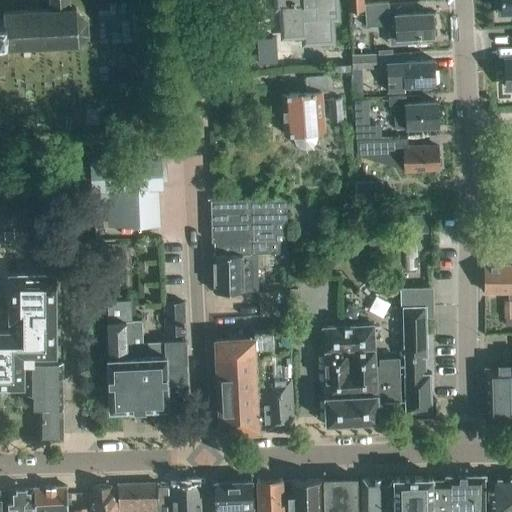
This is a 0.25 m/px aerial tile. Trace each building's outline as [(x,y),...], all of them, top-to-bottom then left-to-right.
[(69,10),(68,0),(49,0),(50,11),(3,13),(3,22),(0,21),(0,40),(4,41),(4,49),(77,45),(87,34),(87,19),(75,9),(69,10)] [(336,19),(334,0),(275,0),(277,9),(281,9),(283,37),(304,36),(304,44),(331,42),(330,19),(336,19)] [(347,0),(348,12),(363,11),(362,0),(347,0)] [(511,0),(500,0),(497,0),(498,16),(511,15),(511,0)] [(389,16),(388,4),(364,6),(366,28),(395,25),(396,39),(433,37),(431,13),(394,15),(394,16),(389,16)] [(276,48),(258,49),(259,75),(278,74),(276,48)] [(376,69),(376,56),(351,56),(351,69),(376,69)] [(388,93),(404,93),(404,87),(435,86),(434,61),(402,63),(386,64),(388,93)] [(317,138),(316,132),(324,132),(321,92),(327,92),(326,76),(306,78),(307,93),(281,95),(284,135),(292,134),(292,139),(294,146),(299,150),(305,151),(312,149),(316,144),(317,138)] [(405,104),(405,96),(388,97),(388,106),(393,106),(394,128),(406,127),(406,129),(438,127),(436,102),(405,104)] [(329,123),(342,122),(340,99),(328,100),(329,123)] [(354,140),(385,138),(384,125),(354,127),(354,140)] [(407,138),(356,140),(357,155),(373,161),(373,158),(393,157),(394,167),(404,170),(404,172),(421,171),(421,170),(438,169),(438,167),(440,165),(440,159),(438,157),(437,147),(423,147),(423,146),(407,147),(407,138)] [(109,188),(109,206),(110,224),(158,222),(156,186),(161,185),(160,160),(91,163),(92,189),(109,188)] [(360,197),(382,197),(381,182),(360,182),(360,197)] [(109,205),(109,206),(109,188),(92,189),(93,205),(109,205)] [(213,276),(211,276),(211,289),(213,289),(214,292),(248,292),(257,292),(257,254),(260,254),(286,254),(286,200),(278,200),(212,201),(212,242),(214,242),(234,241),(234,255),(214,255),(212,255),(213,276)] [(427,226),(431,217),(414,211),(411,220),(427,226)] [(417,267),(417,259),(416,239),(400,239),(401,270),(417,269),(417,267)] [(511,265),(484,266),(484,293),(511,292),(511,265)] [(45,274),(17,274),(17,275),(8,275),(9,323),(21,323),(21,332),(0,332),(0,389),(8,390),(8,389),(23,389),(23,365),(27,365),(27,366),(33,365),(33,363),(51,363),(50,357),(55,357),(54,274),(45,274)] [(269,293),(259,293),(260,317),(269,317),(269,293)] [(131,321),(130,300),(106,301),(107,322),(108,358),(110,409),(167,406),(167,397),(182,396),(187,390),(185,341),(142,343),(141,320),(131,321)] [(165,335),(185,335),(184,302),(163,303),(165,335)] [(426,306),(402,307),(403,364),(404,401),(404,414),(416,414),(416,416),(432,416),(432,417),(436,417),(435,399),(432,399),(431,373),(425,373),(425,357),(427,357),(426,318),(426,306)] [(271,332),(254,332),(254,339),(259,429),(265,428),(265,430),(293,429),(289,325),(271,326),(271,332)] [(373,325),(321,327),(325,397),(324,397),(326,422),(378,420),(377,402),(404,401),(403,364),(399,365),(398,358),(378,360),(379,367),(375,367),(373,325)] [(254,339),(216,341),(221,431),(259,430),(259,429),(254,339)] [(33,365),(27,366),(27,395),(31,395),(31,399),(33,399),(33,408),(37,408),(37,441),(62,440),(62,431),(62,405),(62,363),(51,363),(33,363),(33,365)] [(511,372),(494,373),(494,368),(484,368),(485,421),(511,420),(511,372)] [(511,511),(511,475),(489,476),(489,511),(511,511)] [(432,480),(432,511),(484,511),(484,476),(445,477),(445,480),(432,480)] [(432,511),(432,480),(432,477),(392,478),(393,511),(432,511)] [(323,479),(323,511),(357,511),(357,478),(323,479)] [(393,511),(392,478),(361,479),(361,511),(393,511)] [(323,511),(323,479),(288,480),(288,511),(323,511)] [(282,511),(282,480),(256,480),(257,511),(282,511)] [(252,511),(252,481),(213,482),(214,511),(252,511)] [(200,511),(199,482),(171,482),(171,490),(158,490),(158,511),(200,511)] [(157,483),(117,485),(117,511),(158,511),(158,490),(157,483)] [(91,506),(90,511),(117,511),(117,485),(92,486),(93,505),(91,506)] [(79,511),(80,511),(67,511),(66,487),(32,488),(33,511),(79,511)] [(9,511),(33,511),(32,488),(9,490),(9,511)]
